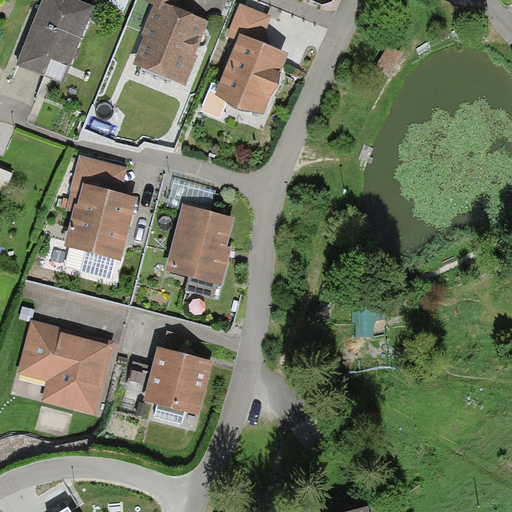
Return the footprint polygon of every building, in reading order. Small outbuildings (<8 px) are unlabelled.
[(70,0),(44,0),(17,67),(44,78),(50,61),(69,68),(92,9),(70,0)] [(155,9),(172,16),(177,0),(146,0),(144,5),(155,9)] [(155,9),(133,68),(180,86),(202,27),(172,16),(155,9)] [(238,43),(259,52),(271,23),(238,10),(227,39),(238,43)] [(238,43),(216,100),(261,118),(284,61),(259,52),(238,43)] [(388,53),(376,71),(386,78),(398,60),(388,53)] [(82,192),(120,201),(127,175),(79,164),(71,196),(80,198),(82,192)] [(80,198),(68,249),(118,260),(132,204),(120,201),(82,192),(80,198)] [(180,213),(165,276),(216,288),(224,255),(220,254),(227,224),(180,213)] [(59,333),(30,327),(18,379),(49,386),(45,404),(91,414),(104,352),(57,341),(59,333)] [(157,356),(144,404),(196,417),(208,369),(157,356)]
